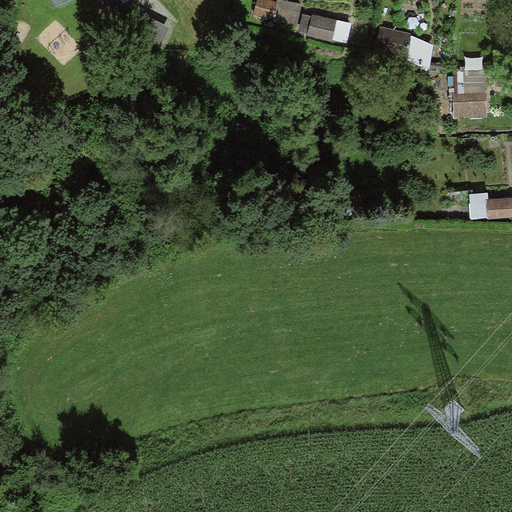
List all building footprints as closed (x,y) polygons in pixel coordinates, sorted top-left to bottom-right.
[(126,0),(106,0),(112,10),(122,13),(131,8),(126,0)] [(273,0),(274,0),(273,0),(252,0),(250,12),(290,23),(297,1),(291,0),(273,0)] [(131,8),(122,13),(111,36),(148,55),(164,24),(131,8)] [(345,21),(300,12),(297,29),(341,38),(345,21)] [(404,32),(374,24),(370,42),(400,50),(404,32)] [(404,32),(400,50),(398,55),(423,64),(427,43),(404,32)] [(481,90),(479,67),(450,69),(451,91),(481,90)] [(478,93),(448,94),(449,117),(479,115),(478,93)] [(486,190),(467,191),(467,218),(511,217),(511,196),(486,197),(486,190)]
